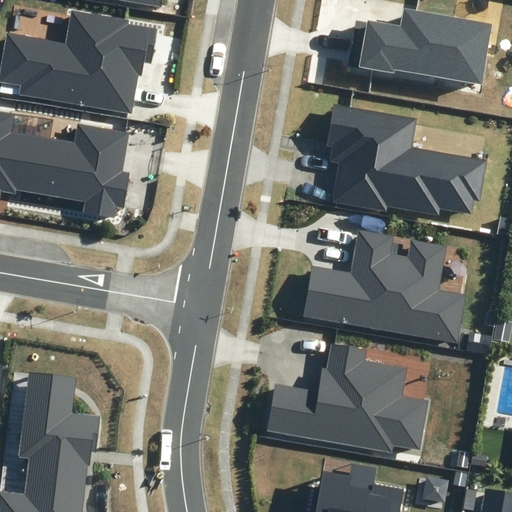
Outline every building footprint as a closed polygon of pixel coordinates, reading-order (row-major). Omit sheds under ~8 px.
[(359,67),(394,73),(395,70),(481,84),(492,24),(403,8),(401,25),(368,19),(359,67)] [(20,94),(131,113),(138,75),(142,76),(144,61),(151,62),(157,29),(129,24),(130,19),(71,9),(65,42),(7,32),(0,71),(0,80),(21,85),(20,94)] [(410,148),(415,120),(335,106),(328,145),(333,146),(331,161),(340,162),(333,202),(387,211),(388,206),(440,215),(441,209),(473,214),(475,200),(479,201),(486,161),(410,148)] [(84,213),(115,218),(117,207),(124,209),(130,171),(125,170),(132,132),(78,123),(74,142),(13,132),(17,112),(0,109),(0,196),(1,190),(14,193),(15,189),(86,201),(84,213)] [(302,317),(459,343),(467,294),(440,290),(447,246),(413,240),(410,257),(391,254),(395,235),(359,229),(351,272),(311,265),(302,317)] [(265,431),(392,453),(393,445),(419,450),(428,401),(401,396),(406,368),(364,361),(366,350),(330,344),(326,368),(323,367),(319,390),(274,382),(265,431)] [(76,377),(29,372),(19,458),(29,459),(25,494),(0,491),(0,511),(82,511),(88,466),(90,466),(92,452),(96,452),(100,415),(72,412),(76,377)] [(398,511),(403,491),(372,485),(375,469),(354,466),(352,477),(324,472),(316,511),(398,511)] [(511,511),(511,491),(483,486),(478,511),(466,511),(465,511),(511,511)]
